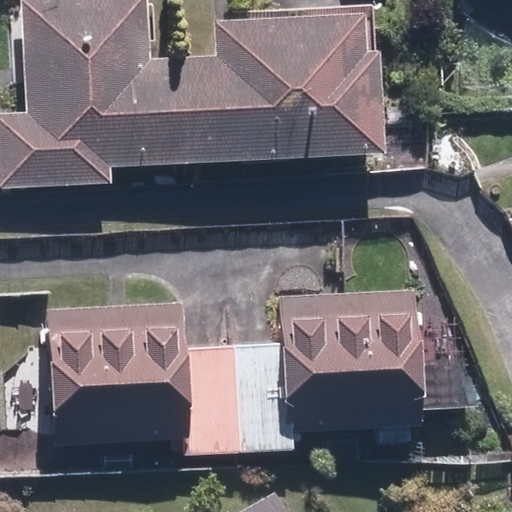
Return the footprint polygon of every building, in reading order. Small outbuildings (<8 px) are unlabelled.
[(100,171),(371,160),(367,57),(349,58),(348,21),(201,27),(203,64),(140,67),(136,0),(108,0),(15,4),(20,115),(0,115),(0,190),(101,186),(100,171)] [(407,292),(270,299),(273,345),(278,436),(415,428),(407,292)] [(175,304),(38,311),(45,447),(183,440),(178,350),(175,304)] [(273,345),(220,348),(226,456),(278,453),(278,436),(273,345)] [(226,456),(220,348),(178,350),(183,440),(184,458),(226,456)] [(268,511),(260,497),(234,511),(268,511)]
